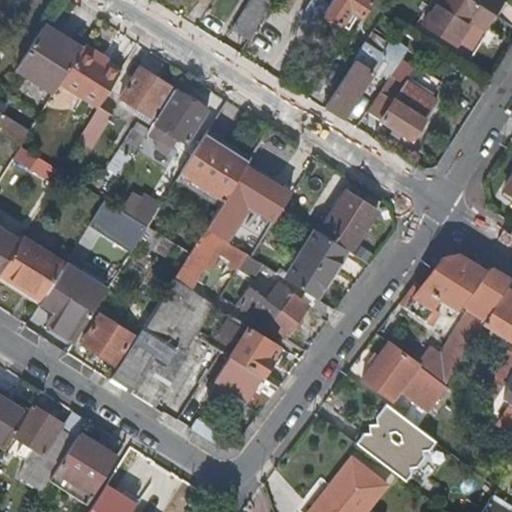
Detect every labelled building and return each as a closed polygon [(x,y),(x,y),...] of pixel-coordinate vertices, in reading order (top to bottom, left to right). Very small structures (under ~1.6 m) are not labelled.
[(0,0),(0,16),(10,0),(0,0)] [(247,0),(230,27),(247,38),(270,0),(247,0)] [(331,0),(323,13),(347,28),(356,13),(360,16),(370,0),(331,0)] [(502,7),(491,0),(443,0),(423,31),(469,60),(502,7)] [(388,25),(378,18),(367,35),(378,42),(388,25)] [(82,49),(44,26),(16,69),(33,80),(54,93),(58,85),(82,49)] [(400,56),(378,42),(367,35),(345,70),(347,71),(325,106),(342,117),(380,56),(386,60),(380,69),(388,74),(400,56)] [(58,85),(97,109),(98,107),(118,76),(102,65),(98,63),(100,59),(83,47),(82,49),(58,85)] [(169,87),(138,67),(119,97),(150,117),(169,87)] [(410,140),(424,119),(422,118),(430,105),(388,76),(366,111),(410,140)] [(149,128),(155,132),(159,125),(173,135),(186,143),(207,111),(174,89),(149,128)] [(109,115),(98,107),(97,109),(83,130),(95,138),(109,115)] [(30,131),(3,114),(0,119),(0,133),(20,146),(30,131)] [(137,121),(107,168),(119,176),(149,128),(137,121)] [(167,144),(173,135),(159,125),(155,132),(153,135),(167,144)] [(247,162),(204,135),(181,171),(224,198),(244,166),(247,162)] [(244,207),(271,224),(281,208),(289,195),(244,166),(224,198),(205,227),(224,239),(244,207)] [(102,176),(114,184),(119,176),(107,168),(102,176)] [(343,191),(317,231),(345,249),(349,252),(374,211),(343,191)] [(139,197),(129,214),(147,226),(160,205),(145,195),(142,199),(139,197)] [(90,222),(132,248),(140,236),(147,226),(129,214),(104,199),(90,222)] [(0,270),(20,239),(0,226),(0,270)] [(165,252),(172,241),(147,226),(140,236),(165,252)] [(190,289),(204,267),(208,261),(212,263),(217,255),(227,261),(225,263),(237,270),(238,268),(253,278),(262,263),(250,256),(224,239),(205,227),(189,253),(173,278),(190,289)] [(314,229),(283,277),(284,277),(315,296),(345,249),(317,231),(314,229)] [(0,270),(0,272),(41,298),(61,266),(64,263),(22,236),(20,239),(0,270)] [(429,346),(416,364),(444,385),(483,323),(504,288),(510,279),(491,267),(483,271),(456,254),(443,256),(421,286),(415,281),(398,304),(425,322),(433,309),(428,305),(435,295),(458,309),(463,301),(467,295),(477,301),(473,307),(466,303),(457,316),(464,321),(457,333),(454,331),(440,354),(429,346)] [(208,261),(204,267),(208,270),(212,263),(208,261)] [(37,305),(51,315),(62,299),(65,294),(76,276),(61,266),(41,298),(37,305)] [(77,275),(76,276),(65,294),(75,301),(72,305),(62,299),(51,315),(47,322),(74,339),(104,293),(77,275)] [(320,316),(328,305),(315,296),(284,277),(268,299),(252,287),(239,303),(274,331),(283,338),(308,307),(320,316)] [(143,325),(157,334),(164,338),(194,291),(190,289),(173,278),(143,325)] [(511,292),(504,288),(483,323),(511,341),(511,292)] [(157,334),(123,388),(153,407),(165,388),(188,351),(198,336),(197,335),(215,305),(194,291),(164,338),(157,334)] [(65,294),(62,299),(72,305),(75,301),(65,294)] [(463,301),(466,303),(473,307),(477,301),(467,295),(463,301)] [(226,312),(207,342),(261,376),(281,346),(226,312)] [(133,335),(99,314),(81,343),(114,364),(133,335)] [(123,388),(157,334),(143,325),(117,366),(109,379),(123,388)] [(424,413),(444,385),(416,364),(387,342),(361,378),(392,401),(398,393),(424,413)] [(511,352),(508,350),(492,376),(504,383),(511,370),(511,352)] [(188,402),(212,366),(188,351),(165,388),(188,402)] [(260,380),(228,359),(220,373),(251,393),(260,380)] [(246,402),(261,411),(279,387),(262,376),(260,380),(251,393),(246,402)] [(479,396),(491,404),(504,383),(492,376),(479,396)] [(0,442),(5,446),(11,436),(25,414),(0,397),(0,442)] [(431,447),(435,441),(386,404),(375,417),(375,426),(372,426),(369,431),(368,434),(363,434),(355,445),(405,482),(409,476),(411,473),(410,468),(416,467),(423,457),(422,451),(428,450),(431,447)] [(19,475),(42,489),(48,481),(76,437),(60,427),(62,424),(31,405),(25,414),(11,436),(22,443),(16,452),(25,457),(19,475)] [(499,411),(490,405),(484,415),(492,421),(499,411)] [(190,413),(180,424),(220,449),(234,447),(235,445),(190,413)] [(48,481),(86,505),(116,458),(78,434),(76,437),(48,481)] [(411,473),(409,476),(421,486),(443,456),(431,447),(428,450),(422,451),(423,457),(416,467),(410,468),(411,473)] [(6,454),(0,466),(0,473),(12,478),(20,460),(6,454)] [(364,511),(385,486),(352,460),(310,511),(364,511)] [(142,482),(118,466),(88,511),(122,511),(128,503),(135,492),(142,482)] [(511,511),(511,500),(495,490),(480,511),(511,511)] [(135,492),(128,503),(132,505),(139,494),(135,492)]
